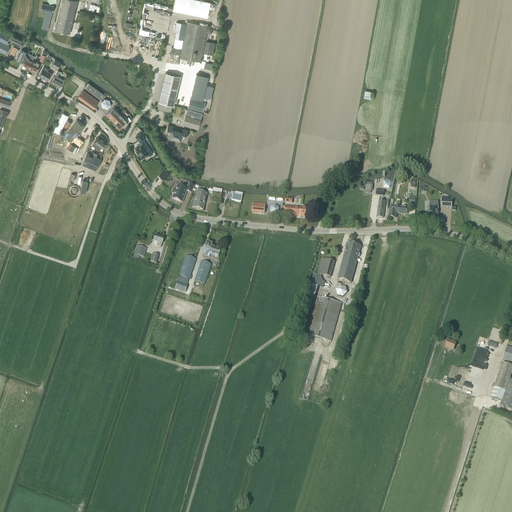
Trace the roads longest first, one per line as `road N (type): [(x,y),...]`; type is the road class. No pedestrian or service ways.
road 1 (tertiary): [(511,260),(435,231),(300,230),(192,218),(155,197),(94,117),(0,65)]
road 2 (track): [(123,152),(77,260),(67,264),(0,240)]
road 3 (track): [(511,327),(451,511)]
